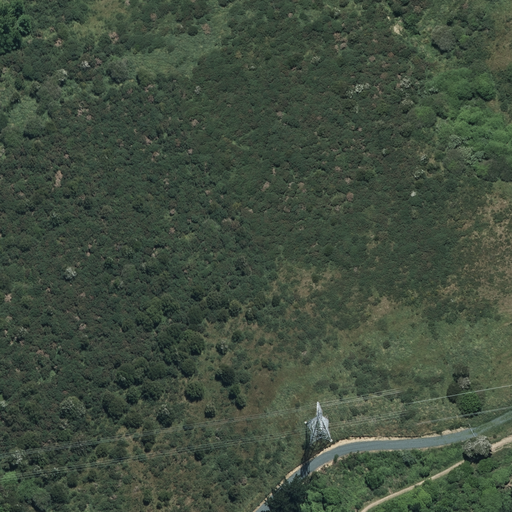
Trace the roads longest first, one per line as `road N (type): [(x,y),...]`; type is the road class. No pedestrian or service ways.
road 1 (track): [(261,511),(327,454),(463,434),(511,413)]
road 2 (track): [(511,438),(362,511)]
